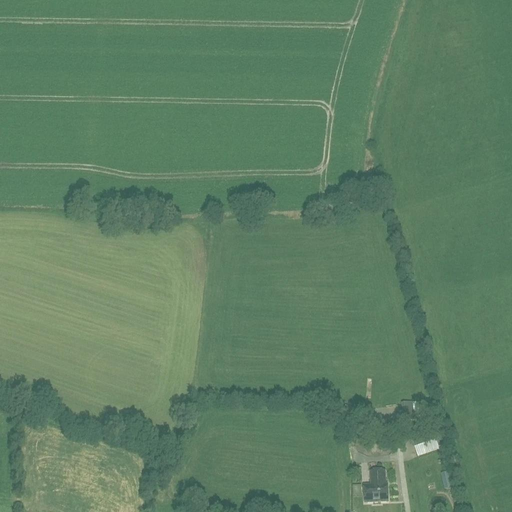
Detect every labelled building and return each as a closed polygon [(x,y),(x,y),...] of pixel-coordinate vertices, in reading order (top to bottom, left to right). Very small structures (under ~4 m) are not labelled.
[(350,372),(367,372),(367,350),(350,350),(350,372)] [(370,399),(369,378),(333,380),(333,385),(329,385),(329,401),(370,399)] [(371,430),(375,416),(346,407),(342,422),(371,430)] [(418,457),(438,450),(432,433),(412,440),(418,457)] [(365,504),(380,503),(388,502),(387,485),(385,485),(384,472),(371,473),(371,486),(364,487),(365,504)]
